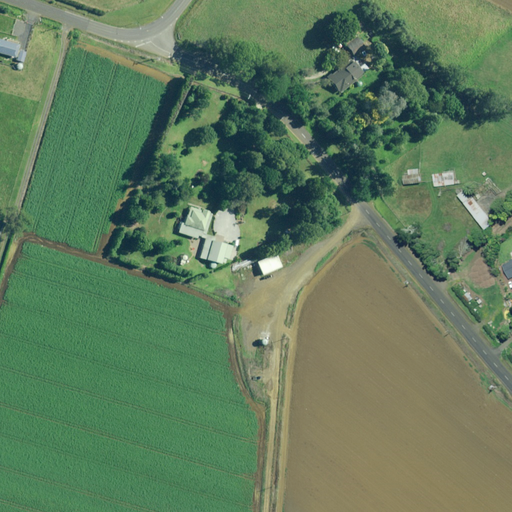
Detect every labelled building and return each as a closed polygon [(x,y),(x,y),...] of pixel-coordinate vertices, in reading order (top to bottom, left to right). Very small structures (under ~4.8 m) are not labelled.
[(365,44),(355,33),(343,43),(352,54),(365,44)] [(18,45),(0,40),(0,53),(14,58),(18,45)] [(25,52),(19,51),(16,60),(22,62),(25,52)] [(358,68),(350,59),(327,78),(339,93),(368,69),(363,64),(358,68)] [(422,183),(420,169),(409,170),(410,175),(404,176),(405,185),(422,183)] [(456,185),(455,173),(434,175),(435,187),(456,185)] [(471,200),(464,191),(459,196),(482,226),(490,219),(474,198),(471,200)] [(211,212),(199,208),(199,209),(189,206),(183,224),(181,223),(177,232),(196,239),(197,236),(203,238),(205,238),(199,258),(220,264),(221,262),(225,264),(227,259),(228,259),(232,247),(213,241),(214,238),(206,235),(204,234),(211,212)] [(280,267),(274,254),(255,262),(261,275),(280,267)] [(511,260),(503,265),(510,279),(511,277),(511,260)]
